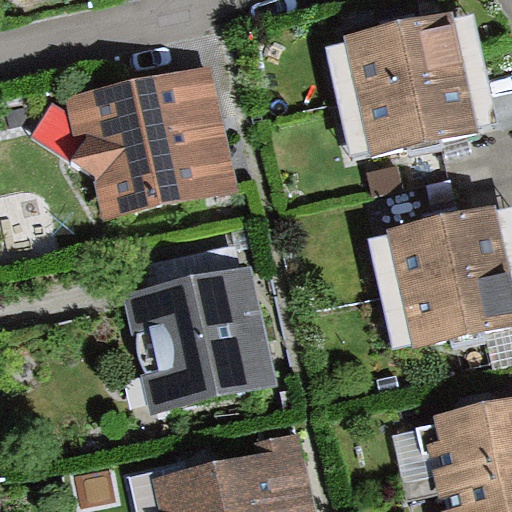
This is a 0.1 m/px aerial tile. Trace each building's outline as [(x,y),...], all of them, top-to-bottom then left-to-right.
[(358,97),(467,74),(453,13),(345,37),(358,97)] [(467,74),(358,97),(370,154),(479,131),(467,74)] [(228,202),(203,85),(62,115),(87,232),(228,202)] [(400,167),(368,174),(373,197),(405,190),(400,167)] [(400,285),(510,263),(495,207),(389,227),(400,285)] [(274,389),(243,261),(113,293),(145,420),(274,389)] [(511,273),(510,263),(400,285),(412,347),(511,326),(511,273)] [(431,482),(511,466),(511,400),(420,417),(431,482)] [(284,511),(274,461),(155,486),(160,511),(284,511)] [(511,511),(511,466),(431,482),(436,511),(511,511)]
